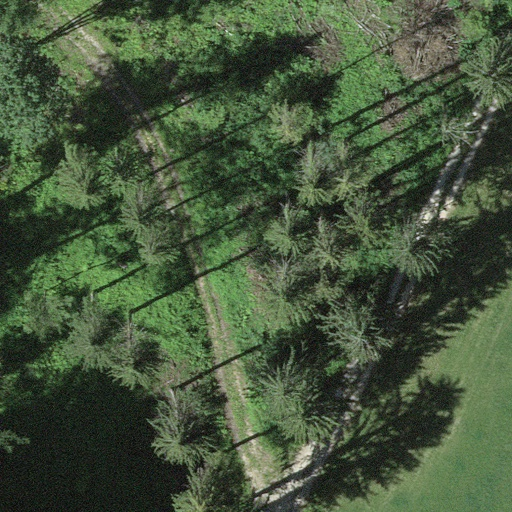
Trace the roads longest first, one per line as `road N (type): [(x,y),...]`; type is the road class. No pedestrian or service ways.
road 1 (track): [(261,511),(167,189),(90,80),(100,0)]
road 2 (track): [(290,511),(511,50)]
